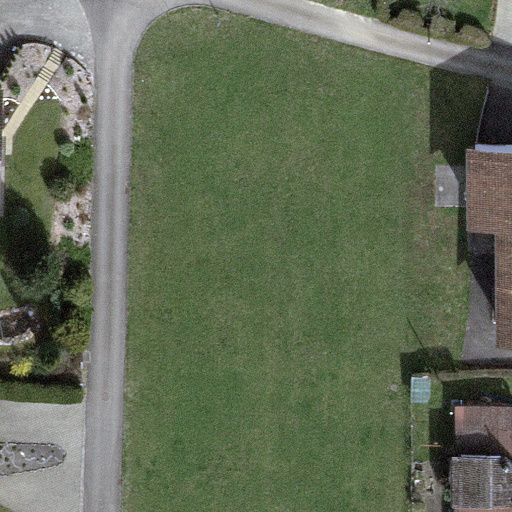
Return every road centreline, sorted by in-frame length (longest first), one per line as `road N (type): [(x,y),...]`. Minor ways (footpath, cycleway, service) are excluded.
road 1 (residential): [(94,511),(112,36),(127,0)]
road 2 (residential): [(217,0),(511,75)]
